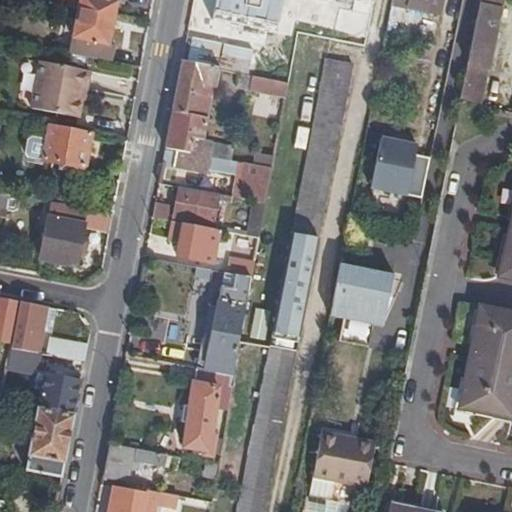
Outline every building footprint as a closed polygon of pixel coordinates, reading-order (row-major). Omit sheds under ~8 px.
[(81,0),(71,56),(112,64),(115,49),(111,47),(119,3),(123,4),(124,0),(81,0)] [(443,0),(390,0),(390,3),(441,14),(443,0)] [(478,0),(458,105),(476,108),(498,0),(478,0)] [(325,59),(267,351),(233,511),(263,511),(297,348),(352,64),(325,59)] [(210,69),(181,63),(165,151),(169,152),(190,156),(193,140),(204,143),(214,92),(216,91),(221,71),(210,69)] [(91,73),(42,64),(33,111),(79,121),(84,91),(88,92),(91,73)] [(285,98),(288,85),(237,75),(234,87),(285,98)] [(86,171),(93,135),(51,127),(44,162),(86,171)] [(190,156),(201,158),(204,143),(193,140),(190,156)] [(213,140),(209,159),(231,163),(235,145),(213,140)] [(419,146),(382,140),(373,192),(425,201),(431,160),(417,158),(419,146)] [(190,156),(169,152),(166,166),(207,173),(209,159),(201,158),(190,156)] [(264,207),(271,170),(241,165),(235,201),(264,207)] [(221,199),(180,190),(176,210),(174,221),(216,229),(221,199)] [(0,208),(9,210),(11,197),(0,194),(0,208)] [(85,227),(111,231),(113,217),(52,205),(41,263),(78,270),(85,227)] [(155,206),(152,221),(173,226),(174,221),(176,210),(155,206)] [(511,219),(499,282),(511,284),(511,219)] [(213,266),(220,234),(184,228),(177,259),(213,266)] [(256,249),(257,242),(232,237),(230,244),(256,249)] [(340,262),(329,317),(350,321),(374,325),(380,293),(390,295),(394,272),(340,262)] [(250,280),(233,277),(231,283),(220,281),(215,308),(209,343),(202,341),(196,373),(216,376),(232,379),(238,347),(244,308),(250,280)] [(394,296),(390,295),(380,293),(374,325),(385,327),(394,296)] [(19,304),(0,300),(0,334),(12,337),(19,304)] [(46,309),(19,304),(12,337),(10,351),(37,356),(46,309)] [(209,307),(202,341),(209,343),(215,308),(209,307)] [(511,425),(511,323),(479,318),(471,356),(491,360),(489,372),(469,368),(459,420),(511,430),(511,425)] [(374,325),(350,321),(345,343),(370,348),(374,325)] [(37,356),(10,351),(7,367),(35,371),(33,381),(37,382),(42,356),(37,356)] [(39,411),(75,418),(82,382),(65,379),(67,361),(42,356),(37,382),(45,384),(39,411)] [(491,360),(471,356),(469,368),(489,372),(491,360)] [(216,376),(196,373),(183,448),(207,452),(218,389),(215,388),(216,376)] [(25,473),(63,481),(68,450),(75,418),(39,411),(38,410),(25,473)] [(320,436),(354,444),(355,438),(321,430),(320,436)] [(371,447),(354,444),(320,436),(307,500),(348,508),(351,488),(362,490),(371,447)] [(133,453),(108,448),(102,482),(126,486),(131,461),(133,453)] [(164,458),(133,453),(131,461),(162,467),(164,458)] [(211,506),(218,468),(201,465),(195,503),(211,506)] [(143,511),(146,498),(115,491),(110,511),(143,511)] [(178,500),(154,496),(153,502),(163,505),(162,508),(176,511),(178,500)] [(347,511),(348,508),(307,500),(304,499),(302,511),(347,511)] [(198,511),(210,511),(211,506),(195,503),(194,511),(198,511)]
